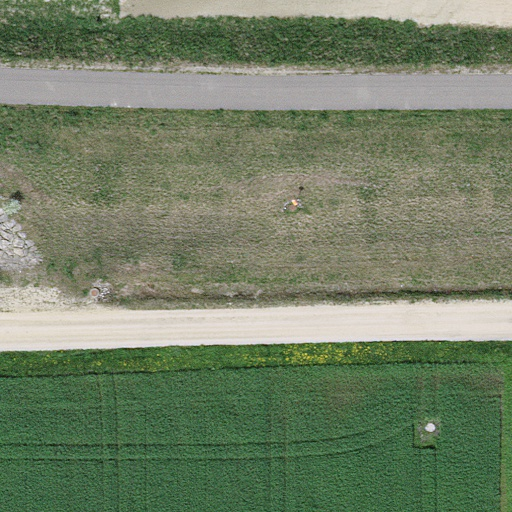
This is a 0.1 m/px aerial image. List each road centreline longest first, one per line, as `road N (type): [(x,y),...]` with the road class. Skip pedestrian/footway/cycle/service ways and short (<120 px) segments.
road 1 (track): [(0,334),(511,320)]
road 2 (unclassified): [(511,88),(0,84)]
